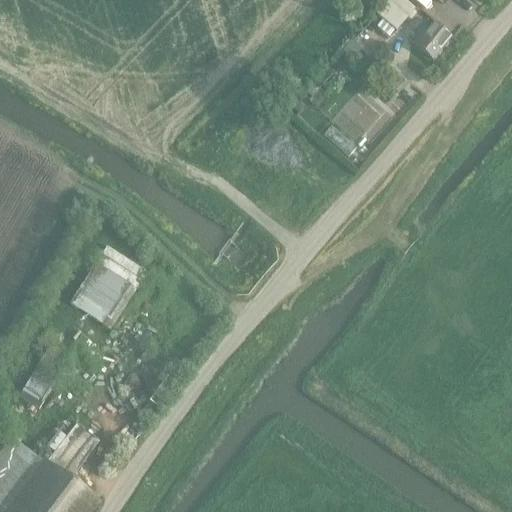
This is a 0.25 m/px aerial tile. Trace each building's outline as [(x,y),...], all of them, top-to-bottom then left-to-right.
[(395,32),(405,19),(386,3),(376,16),(395,32)] [(433,24),(425,34),(418,28),(407,42),(431,62),(451,39),(433,24)] [(349,41),(340,51),(352,62),(360,52),(349,41)] [(404,83),(393,73),(383,64),(371,76),(381,86),(379,89),(390,99),(404,83)] [(292,77),(286,84),(293,91),(300,83),(292,77)] [(112,329),(147,271),(107,246),(71,304),(112,329)] [(0,454),(0,511),(92,511),(99,504),(46,465),(12,439),(0,454)]
